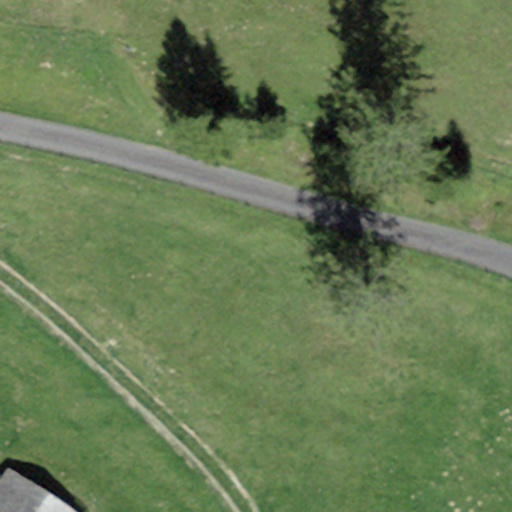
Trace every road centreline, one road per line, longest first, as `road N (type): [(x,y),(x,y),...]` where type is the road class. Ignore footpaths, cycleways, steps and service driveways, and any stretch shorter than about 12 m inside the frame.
road 1 (residential): [(0,127),(511,263)]
road 2 (track): [(0,274),(155,407),(245,511)]
